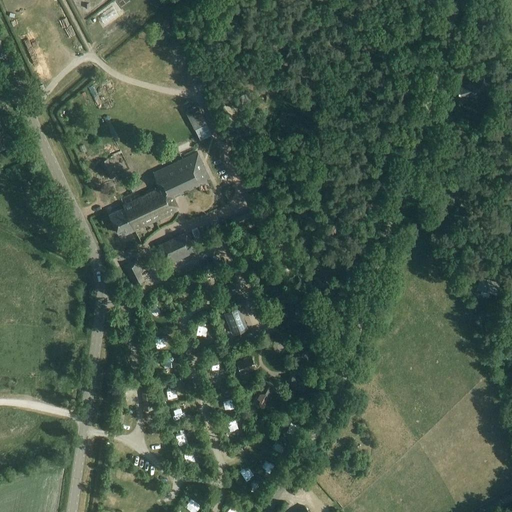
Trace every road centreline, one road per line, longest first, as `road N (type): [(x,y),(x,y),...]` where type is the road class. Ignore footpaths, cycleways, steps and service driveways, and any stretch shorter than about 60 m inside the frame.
road 1 (unclassified): [(266,511),(343,376),(457,0)]
road 2 (tertiary): [(73,511),(100,288),(85,235),(0,51)]
